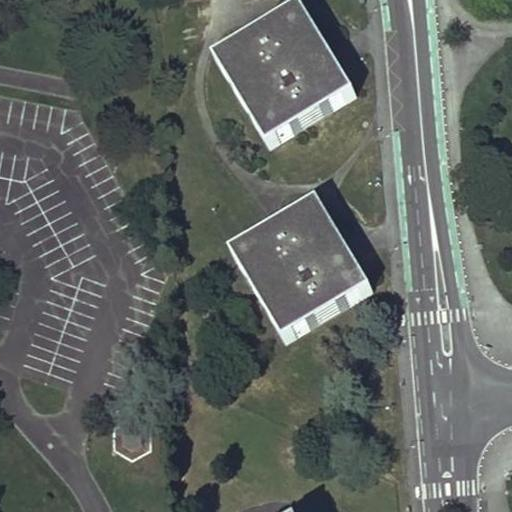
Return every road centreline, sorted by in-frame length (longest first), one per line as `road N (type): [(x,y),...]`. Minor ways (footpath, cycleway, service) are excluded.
road 1 (tertiary): [(396,0),(429,401)]
road 2 (tertiary): [(460,386),(422,0)]
